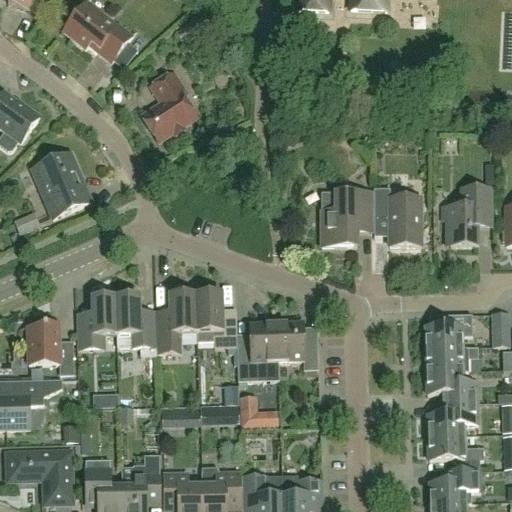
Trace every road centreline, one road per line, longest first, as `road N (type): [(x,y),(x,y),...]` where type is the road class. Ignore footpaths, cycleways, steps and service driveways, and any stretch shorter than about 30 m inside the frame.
road 1 (residential): [(0,65),(94,133),(146,232)]
road 2 (residential): [(356,308),(146,232)]
road 3 (residential): [(363,511),(356,308)]
road 4 (residential): [(356,308),(482,303),(511,282)]
road 5 (residential): [(0,293),(146,232)]
